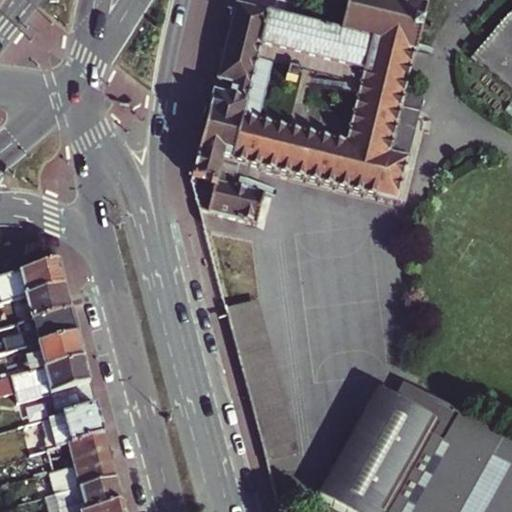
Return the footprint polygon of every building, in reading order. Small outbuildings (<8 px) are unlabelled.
[(417,54),(419,54),(429,11),(427,10),(429,0),(348,0),(347,3),(339,2),(335,18),(343,21),(340,34),(235,6),(191,183),(199,211),(237,220),(260,225),(267,196),(259,195),(247,192),(252,168),(400,204),(410,161),(391,156),(417,54)] [(511,18),(497,33),(498,34),(497,35),(511,48),(511,18)] [(511,48),(497,35),(477,58),(511,88),(511,48)] [(266,462),(299,452),(272,352),(237,220),(199,211),(212,260),(236,253),(249,304),(225,310),(239,361),(266,462)] [(225,310),(249,304),(236,253),(212,260),(225,310)] [(0,301),(1,303),(31,295),(64,286),(58,262),(0,277),(0,301)] [(37,319),(71,310),(64,286),(31,295),(37,319)] [(25,348),(77,335),(71,310),(37,319),(33,320),(36,331),(4,340),(5,343),(0,344),(0,355),(13,352),(25,348)] [(19,376),(83,359),(77,335),(25,348),(28,362),(16,365),(19,376)] [(16,365),(28,362),(25,348),(13,352),(16,365)] [(63,417),(96,408),(83,359),(19,376),(0,380),(0,396),(14,393),(17,403),(56,394),(63,417)] [(392,405),(429,425),(436,411),(399,391),(392,405)] [(511,511),(511,452),(436,411),(429,425),(392,405),(376,396),(317,503),(334,511),(511,511)] [(56,450),(104,437),(96,408),(63,417),(49,420),(56,450)] [(49,475),(110,459),(104,437),(56,450),(43,453),(49,475)] [(55,496),(115,480),(110,459),(49,475),(55,496)] [(91,511),(122,504),(115,480),(55,496),(59,511),(91,511)] [(47,511),(59,511),(55,496),(44,499),(47,511)]
